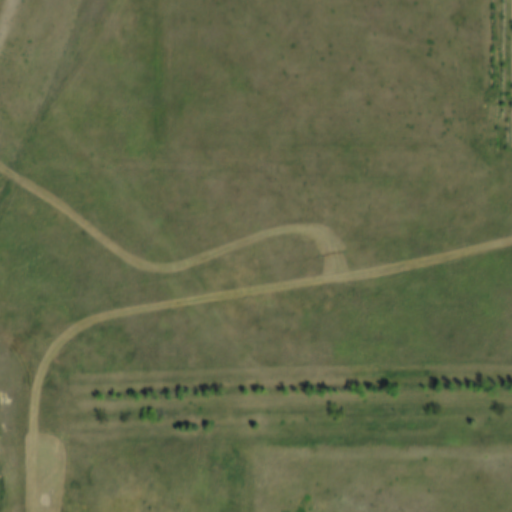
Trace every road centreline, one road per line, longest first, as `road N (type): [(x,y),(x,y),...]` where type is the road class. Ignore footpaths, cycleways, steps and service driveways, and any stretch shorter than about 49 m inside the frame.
road 1 (track): [(511,240),(71,331),(31,376),(39,511)]
road 2 (track): [(343,273),(331,240),(309,228),(266,232),(157,270),(0,167)]
